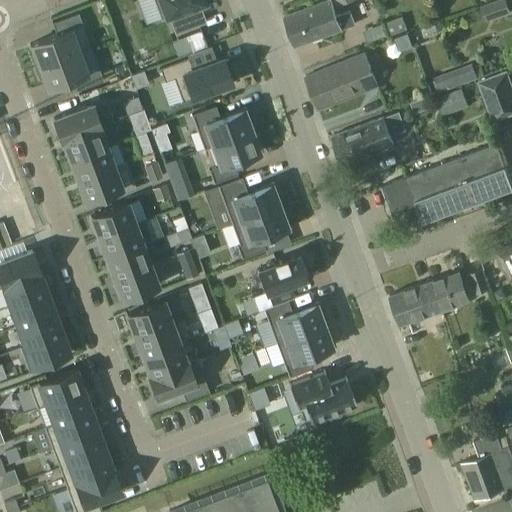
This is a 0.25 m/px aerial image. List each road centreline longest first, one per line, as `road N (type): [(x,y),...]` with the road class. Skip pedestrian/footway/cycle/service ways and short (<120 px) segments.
road 1 (residential): [(248,422),(149,456),(0,56)]
road 2 (residential): [(352,267),(256,0)]
road 3 (residential): [(446,511),(352,267)]
road 4 (residential): [(352,267),(511,206)]
